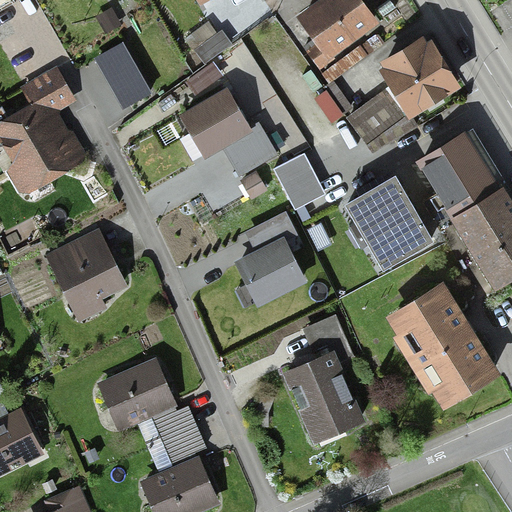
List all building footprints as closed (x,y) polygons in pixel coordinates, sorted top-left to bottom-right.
[(194,0),(201,10),(217,0),(194,0)] [(329,65),(380,29),(358,0),(338,0),(301,26),(329,65)] [(212,23),(188,40),(203,62),(227,45),(212,23)] [(408,115),(460,83),(431,36),(379,68),(408,115)] [(99,57),(126,105),(150,91),(123,43),(99,57)] [(88,167),(58,115),(77,105),(67,88),(49,98),(0,125),(0,156),(26,202),(88,167)] [(228,92),(184,114),(204,154),(222,144),(236,172),(277,151),(264,125),(249,133),(228,92)] [(386,94),(348,118),(369,152),(408,128),(386,94)] [(458,207),(464,217),(500,196),(464,137),(429,158),(433,165),(423,171),(448,213),(458,207)] [(275,168),(295,207),(321,193),(301,154),(275,168)] [(395,178),(348,204),(382,266),(430,240),(395,178)] [(511,204),(505,193),(500,196),(464,217),(453,224),(496,294),(511,284),(511,204)] [(47,261),(78,327),(108,314),(104,306),(129,294),(102,236),(47,261)] [(285,241),(242,260),(259,300),(303,281),(285,241)] [(441,415),(500,380),(444,287),(385,321),(441,415)] [(336,358),(283,380),(312,450),(366,428),(336,358)] [(103,387),(119,426),(150,413),(162,440),(197,426),(188,405),(174,411),(155,366),(103,387)] [(0,426),(0,480),(47,460),(27,415),(0,426)] [(197,426),(162,440),(171,462),(206,446),(197,426)] [(141,489),(150,511),(217,511),(219,511),(199,464),(141,489)] [(23,511),(22,511),(76,511),(69,492),(23,511)]
